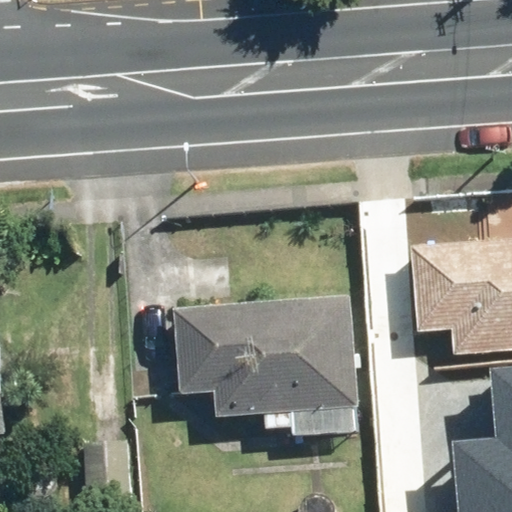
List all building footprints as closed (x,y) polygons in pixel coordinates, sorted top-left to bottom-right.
[(454,363),(511,359),(511,245),(412,252),(418,338),(452,336),(454,363)] [(366,433),(355,296),(179,310),(186,397),(218,394),(220,421),(299,415),(301,438),(366,433)] [(0,438),(10,437),(1,324),(0,323),(0,438)] [(511,511),(511,371),(487,373),(491,442),(458,444),(461,511),(511,511)] [(114,511),(138,510),(133,442),(89,445),(94,511),(114,511)]
